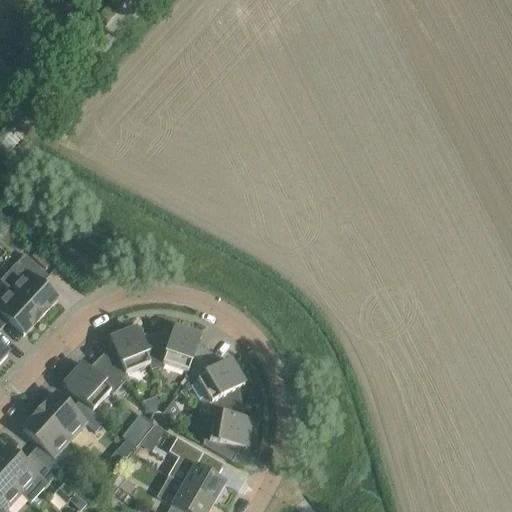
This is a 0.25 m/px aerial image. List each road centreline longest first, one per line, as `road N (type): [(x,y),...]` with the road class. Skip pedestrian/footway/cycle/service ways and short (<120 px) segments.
road 1 (residential): [(0,409),(47,346),(97,306),(147,293),(196,297),(246,326),(269,357),(284,402),(272,477),(251,511)]
road 2 (unclassified): [(0,146),(140,0)]
